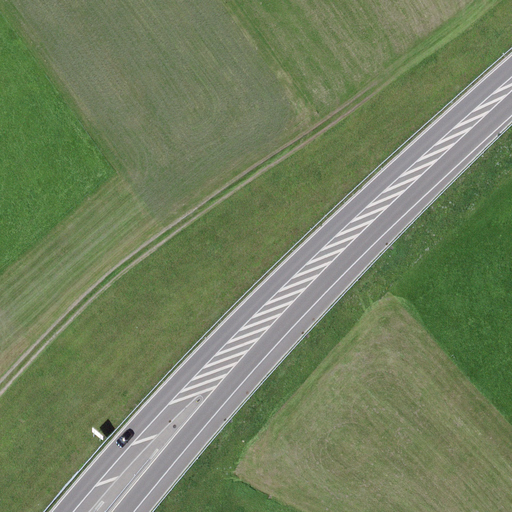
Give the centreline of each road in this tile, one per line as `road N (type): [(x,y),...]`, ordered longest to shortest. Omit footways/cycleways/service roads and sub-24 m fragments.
road 1 (track): [(501,0),(418,67),(259,169),(97,290),(0,388)]
road 2 (trunk): [(321,263),(214,344),(64,511)]
road 3 (trunk): [(126,511),(321,263)]
road 4 (trunk): [(511,86),(321,263)]
